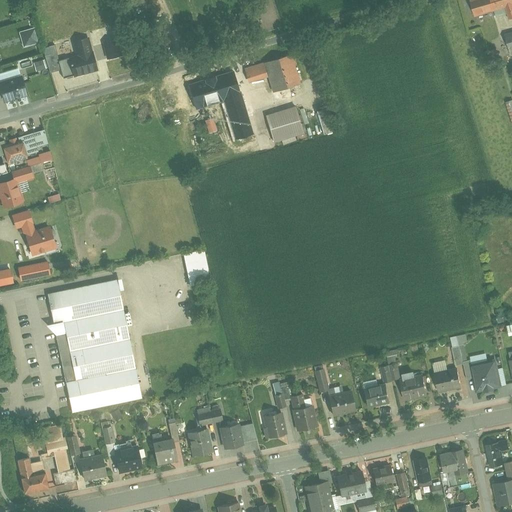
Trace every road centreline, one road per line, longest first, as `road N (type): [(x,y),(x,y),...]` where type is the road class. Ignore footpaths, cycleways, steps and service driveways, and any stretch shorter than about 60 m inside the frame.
road 1 (unclassified): [(0,120),(395,0)]
road 2 (tertiary): [(280,464),(91,506)]
road 3 (tertiary): [(469,424),(280,464)]
